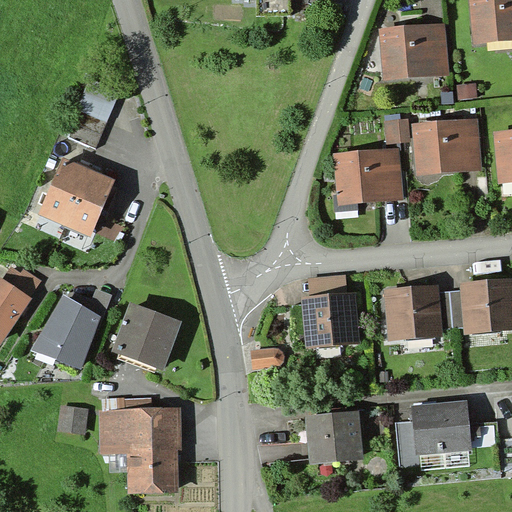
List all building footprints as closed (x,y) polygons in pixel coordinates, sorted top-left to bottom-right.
[(511,40),(511,0),(468,0),(472,44),(511,40)] [(441,28),(380,33),(384,78),(445,73),(441,28)] [(458,86),(458,100),(476,100),(476,86),(458,86)] [(406,119),(382,122),(385,144),(409,141),(406,119)] [(477,168),(473,122),(413,128),(417,174),(477,168)] [(511,134),(495,135),(499,180),(511,179),(511,134)] [(394,152),(334,158),(338,204),(399,198),(394,152)] [(114,184),(67,164),(45,215),(93,235),(114,184)] [(29,301),(0,281),(0,341),(2,343),(29,301)] [(511,305),(510,283),(461,288),(465,333),(511,328),(511,305)] [(433,289),(385,294),(390,339),(437,334),(433,289)] [(350,297),(301,301),(305,347),(354,343),(350,297)] [(101,320),(66,299),(37,352),(82,368),(101,320)] [(180,325),(133,308),(118,352),(164,369),(180,325)] [(462,405),(413,410),(417,454),(466,450),(462,405)] [(176,413),(103,415),(104,453),(133,452),(134,492),(178,490),(176,413)] [(353,416),(306,420),(310,463),(357,459),(353,416)]
